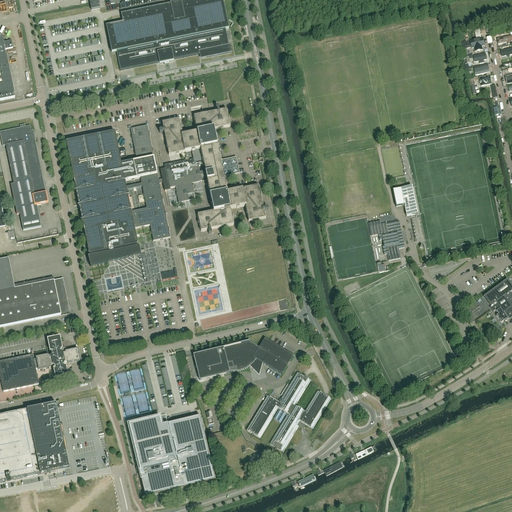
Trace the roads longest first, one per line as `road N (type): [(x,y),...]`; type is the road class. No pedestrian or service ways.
road 1 (tertiary): [(309,313),(245,0)]
road 2 (unknown): [(146,102),(189,342)]
road 3 (unclassified): [(309,313),(149,351),(101,375)]
road 4 (tertiary): [(352,427),(309,462),(200,505)]
road 5 (tertiary): [(372,417),(422,405),(511,348)]
road 6 (unclassified): [(71,238),(43,100)]
road 7 (unclassified): [(101,375),(71,238)]
road 8 (residential): [(511,174),(490,40)]
